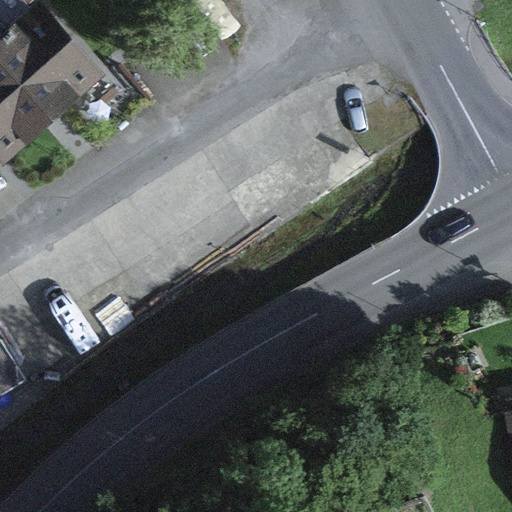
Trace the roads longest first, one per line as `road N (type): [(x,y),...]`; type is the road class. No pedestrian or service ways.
road 1 (secondary): [(41,511),(195,383),(511,212)]
road 2 (residential): [(0,243),(360,0)]
road 3 (tertiary): [(408,0),(511,190)]
